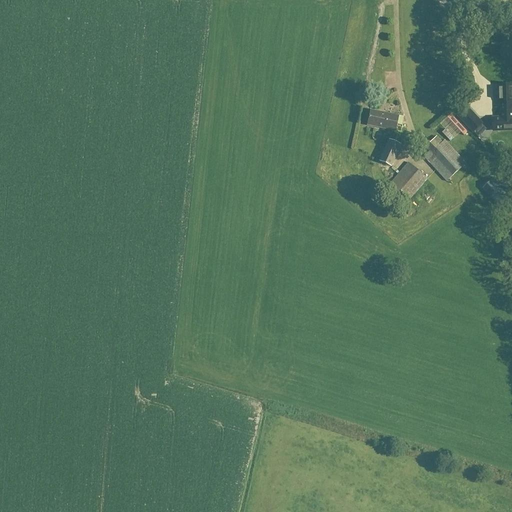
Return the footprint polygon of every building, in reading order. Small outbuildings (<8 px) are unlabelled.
[(511,86),(498,87),(499,104),(500,104),(501,120),(493,120),(493,131),(511,130),(511,86)] [(472,133),(481,125),(465,107),(456,116),(472,133)] [(367,126),(385,130),(395,132),(398,118),(370,112),(367,126)] [(396,157),(384,151),(379,162),(391,168),(396,157)] [(503,191),(492,180),(483,189),(500,207),(511,194),(511,192),(507,187),(503,191)]
